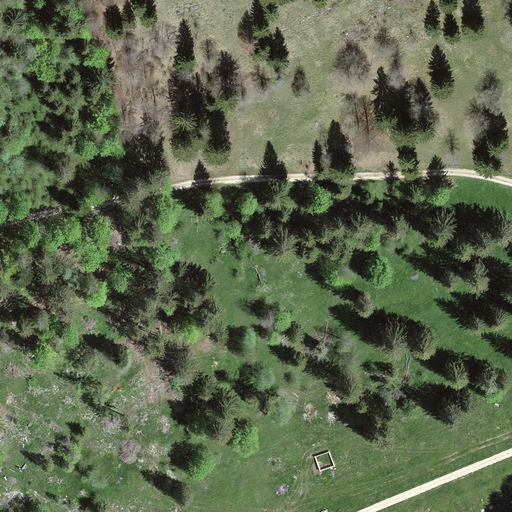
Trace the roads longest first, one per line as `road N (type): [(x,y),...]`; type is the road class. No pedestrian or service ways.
road 1 (track): [(0,226),(217,182),(452,173),(511,185)]
road 2 (track): [(511,454),(373,511)]
